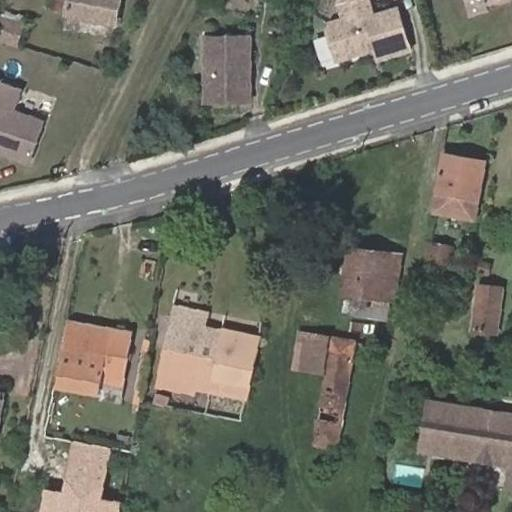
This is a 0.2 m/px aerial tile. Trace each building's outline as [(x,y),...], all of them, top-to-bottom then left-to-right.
[(120,0),(44,0),(43,7),(69,11),(68,17),(116,26),(120,0)] [(406,52),(393,10),(369,18),(363,0),(353,0),(334,6),(339,21),(326,25),(322,32),(332,63),(370,51),(374,62),(406,52)] [(26,15),(0,8),(0,19),(23,26),(26,15)] [(23,26),(0,19),(0,41),(18,45),(23,26)] [(250,36),(204,36),(205,104),(250,103),(250,36)] [(25,88),(0,79),(0,150),(33,162),(48,120),(17,109),(25,88)] [(474,221),(484,162),(443,154),(432,213),(474,221)] [(391,302),(399,255),(350,248),(341,295),(350,296),(348,311),(387,318),(388,302),(391,302)] [(426,283),(454,289),(460,254),(433,249),(426,283)] [(451,303),(454,289),(426,283),(423,298),(451,303)] [(511,341),(511,293),(506,292),(498,339),(511,341)] [(249,384),(258,340),(205,329),(209,313),(173,306),(161,366),(163,367),(159,387),(193,394),(195,387),(211,391),(214,377),(249,384)] [(69,319),(68,326),(111,334),(112,326),(69,319)] [(111,334),(68,326),(67,329),(61,361),(104,369),(102,383),(122,386),(131,337),(111,334)] [(111,334),(131,337),(132,330),(112,326),(111,334)] [(329,337),(301,333),(295,369),(323,374),(329,337)] [(340,421),(355,342),(333,338),(314,445),(329,448),(330,441),(336,442),(338,432),(340,424),(340,421)] [(61,361),(60,375),(99,382),(102,383),(104,369),(61,361)] [(246,398),(249,384),(214,377),(211,391),(246,398)] [(102,383),(99,382),(95,400),(119,404),(122,386),(102,383)] [(511,481),(511,420),(499,418),(497,427),(481,424),(483,415),(427,404),(418,451),(508,469),(506,480),(511,481)] [(497,427),(499,418),(483,415),(481,424),(497,427)] [(111,448),(73,442),(64,494),(45,491),(41,511),(122,511),(124,503),(102,499),(111,448)]
